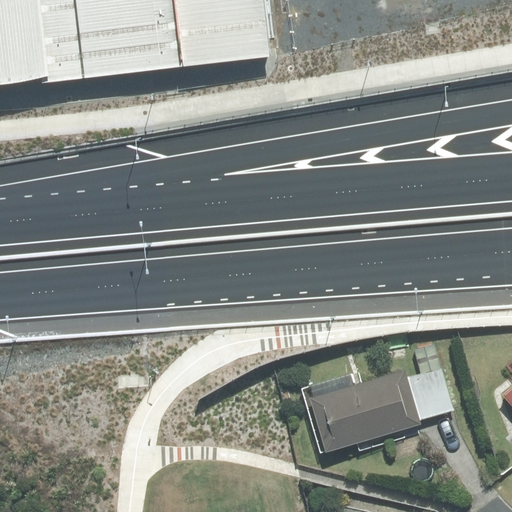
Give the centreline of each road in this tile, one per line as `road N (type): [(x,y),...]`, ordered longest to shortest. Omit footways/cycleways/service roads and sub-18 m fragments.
road 1 (motorway): [(9,220),(251,156),(511,112)]
road 2 (motorway): [(511,251),(0,296)]
road 3 (motorway): [(9,220),(511,177)]
